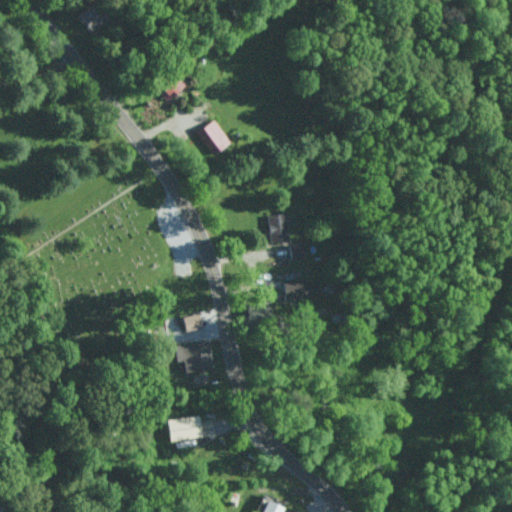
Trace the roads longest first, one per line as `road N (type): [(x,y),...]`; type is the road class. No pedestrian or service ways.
road 1 (primary): [(38,0),(73,61),(158,161),(203,229),(249,419),(344,511)]
road 2 (track): [(352,511),(366,411),(385,396),(451,426),(511,425)]
